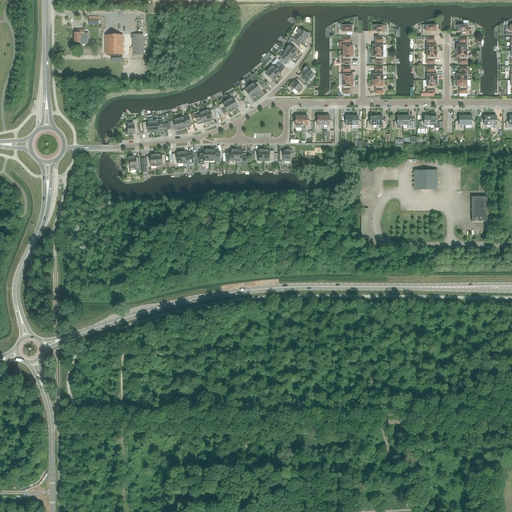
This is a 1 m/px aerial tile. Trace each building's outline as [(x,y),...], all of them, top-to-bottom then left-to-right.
[(342,29),(338,29),(338,35),(344,35),(344,32),(352,32),(352,29),(353,26),(349,25),(349,26),(342,26),(342,29)] [(372,26),(373,29),(374,29),(374,32),(381,32),(381,35),(387,35),(387,32),(384,32),(384,26),(376,26),(376,25),(372,26)] [(426,29),(422,29),(422,35),(428,35),(428,32),(436,32),(436,29),(437,26),(433,25),(433,26),(426,26),(426,29)] [(460,25),(456,26),(457,29),(457,32),(460,32),(460,35),(465,35),(471,35),(471,29),(468,29),(468,26),(460,26),(460,25)] [(303,39),(305,40),(310,33),(305,30),(304,32),(300,29),(296,35),(293,33),(292,36),(301,42),(303,39)] [(87,33),(84,33),(84,30),(74,30),(74,33),(74,43),(80,42),(84,42),(84,43),(87,43),(87,33)] [(143,34),(133,35),(133,55),(144,55),(143,34)] [(105,55),(123,55),(123,35),(105,35),(105,55)] [(353,48),(353,45),(349,45),(349,43),(350,43),(350,38),(343,38),(343,51),(354,51),(353,48)] [(371,51),(383,51),(383,38),(375,38),(375,43),(376,43),(376,45),(373,45),(373,48),(372,48),(371,51)] [(427,51),(438,51),(437,48),(437,45),(433,45),(433,43),(434,43),(434,38),(427,38),(427,51)] [(455,51),(466,51),(466,38),(459,38),(459,43),(460,43),(460,45),(456,45),(456,48),(455,51)] [(286,50),(295,56),(298,51),(296,50),(299,47),(292,42),(286,50)] [(291,61),(295,56),(286,50),(280,58),(287,63),(289,59),(291,61)] [(353,55),(354,51),(343,51),(343,64),(350,64),(350,60),(349,60),(349,57),(353,57),(353,55)] [(371,51),(372,55),(373,55),(373,57),(376,57),(376,60),(375,60),(375,64),(383,64),(383,51),(371,51)] [(427,51),(427,64),(434,64),(434,60),(433,60),(433,57),(437,57),(437,55),(438,51),(427,51)] [(466,64),(466,51),(455,51),(456,55),(456,57),(460,57),(460,60),(459,60),(459,64),(466,64)] [(283,67),(278,62),(274,66),(273,65),(269,70),(277,77),(281,73),(279,71),(283,67)] [(307,66),(301,73),(303,75),(301,77),(307,82),(309,80),(311,81),(315,76),(309,71),(311,70),(307,66)] [(427,81),(438,81),(437,77),(437,74),(433,74),(433,72),(434,72),(434,67),(427,67),(427,81)] [(455,81),(467,81),(466,67),(459,67),(459,72),(460,72),(460,74),(456,74),(456,77),(455,81)] [(354,81),(353,77),(353,74),(349,74),(349,72),(350,72),(350,68),(343,68),(343,81),(354,81)] [(371,81),(383,81),(383,68),(375,68),(375,72),(376,72),(376,74),(373,74),(373,77),(372,77),(371,81)] [(277,77),(269,70),(268,69),(264,72),(261,74),(269,82),(271,79),(272,81),(277,77)] [(294,81),(289,88),(292,91),(294,89),(299,94),(305,86),(298,80),(296,82),(294,81)] [(353,84),(354,81),(343,81),(343,94),(350,94),(350,89),(349,89),(349,87),(353,87),(353,84)] [(383,81),(371,81),(372,84),(373,84),(373,87),(376,87),(376,89),(375,89),(375,94),(383,94),(383,81)] [(437,84),(438,81),(427,81),(427,94),(434,94),(434,89),(433,89),(433,87),(437,87),(437,84)] [(459,94),(467,94),(467,81),(455,81),(456,84),(456,87),(460,87),(460,89),(459,89),(459,94)] [(250,87),(256,95),(261,92),(259,90),(262,88),(257,82),(255,84),(254,83),(250,87)] [(251,99),(256,95),(250,87),(242,92),(247,99),(250,97),(251,99)] [(228,101),(233,110),(238,107),(237,105),(239,104),(236,98),(233,99),(233,98),(228,101)] [(228,113),(233,110),(228,101),(219,106),(223,113),(226,111),(228,113)] [(204,112),(208,122),(213,120),(212,118),(215,117),(213,110),(210,111),(210,110),(204,112)] [(195,114),(194,115),(197,123),(198,123),(201,122),(202,124),(208,122),(204,112),(199,114),(198,113),(195,114)] [(372,125),(376,126),(376,114),(372,115),(372,116),(370,116),(370,122),(367,122),(367,128),(372,128),(372,125)] [(380,128),(385,128),(385,122),(382,122),(382,116),(380,116),(380,115),(376,114),(376,126),(380,126),(380,128)] [(394,122),(394,128),(397,128),(400,128),(400,126),(403,126),(403,114),(399,115),(399,116),(397,116),(397,122),(394,122)] [(415,122),(412,122),(409,122),(409,116),(407,116),(407,115),(403,114),(403,126),(407,126),(407,128),(415,128),(415,122)] [(461,125),(465,125),(465,114),(461,115),(461,116),(459,116),(459,122),(455,122),(455,129),(461,129),(461,125)] [(465,114),(465,125),(471,126),(471,128),(474,128),(474,122),(471,122),(471,116),(469,116),(469,115),(465,114)] [(301,126),(301,115),(297,115),(297,116),(295,116),(295,122),(292,122),(292,128),(301,128),(301,126)] [(306,116),(306,115),(301,115),(301,126),(305,126),(305,129),(310,129),(310,122),(307,122),(307,116),(306,116)] [(320,126),(323,126),(323,115),(319,115),(319,116),(317,116),(317,122),(314,122),(314,129),(320,129),(320,126)] [(323,115),(323,126),(327,126),(327,128),(332,128),(332,122),(329,122),(329,116),(328,116),(328,115),(323,115)] [(348,125),(352,125),(352,115),(347,115),(347,116),(345,116),(345,122),(342,122),(342,129),(345,129),(345,128),(348,128),(348,125)] [(352,115),(352,125),(358,125),(358,128),(361,128),(361,122),(358,122),(358,116),(356,116),(356,115),(352,115)] [(426,126),(430,126),(430,115),(426,115),(426,116),(424,116),(424,122),(418,122),(418,129),(426,129),(426,126)] [(434,128),(439,128),(439,122),(436,122),(436,116),(434,116),(434,115),(430,115),(430,126),(434,126),(434,128)] [(486,126),(490,126),(490,115),(486,115),(486,116),(484,116),(484,122),(480,122),(480,129),(486,129),(486,126)] [(490,115),(490,126),(494,126),(494,129),(500,129),(500,122),(496,122),(496,116),(494,116),(494,115),(490,115)] [(185,118),(179,119),(181,129),(187,128),(186,126),(190,125),(188,116),(184,116),(185,118)] [(163,129),(162,122),(163,122),(162,119),(158,120),(158,122),(153,122),(154,133),(160,132),(159,130),(163,129)] [(175,130),(181,129),(179,119),(173,120),(173,121),(170,122),(172,129),(175,128),(175,130)] [(126,135),(135,134),(135,132),(138,132),(137,120),(133,121),(133,122),(127,123),(128,130),(126,130),(126,135)] [(148,133),(154,133),(153,122),(143,123),(144,131),(148,131),(148,133)] [(199,153),(199,163),(200,163),(203,163),(203,161),(209,161),(209,150),(206,150),(206,151),(203,151),(203,153),(200,153),(199,153)] [(209,150),(209,161),(215,161),(215,162),(219,162),(219,160),(219,153),(215,153),(215,151),(212,151),(212,150),(209,150)] [(236,161),(236,150),(233,150),(233,151),(230,151),(230,153),(226,153),(226,161),(236,161)] [(236,150),(236,161),(236,162),(242,162),(242,161),(246,161),(246,153),(242,153),(242,151),(239,151),(239,150),(236,150)] [(264,161),(263,150),(261,150),(261,151),(258,151),(258,153),(255,153),(255,160),(258,160),(258,161),(264,161)] [(263,150),(264,161),(269,161),(269,160),(274,160),(274,153),(269,153),(269,151),(266,151),(266,150),(263,150)] [(292,154),(292,151),(283,151),(283,153),(280,153),(280,163),(283,163),(283,161),(290,161),(290,154),(292,154)] [(174,164),(183,163),(182,152),(179,152),(179,153),(176,153),(176,156),(173,156),(174,164)] [(192,154),(191,154),(188,155),(188,152),(185,153),(185,152),(182,152),(183,163),(183,165),(189,164),(193,164),(192,154)] [(155,155),(156,166),(162,165),(162,164),(165,164),(164,157),(161,157),(161,155),(158,155),(158,154),(155,155)] [(147,166),(156,166),(155,155),(152,155),(152,156),(149,156),(150,158),(147,159),(147,166)] [(136,160),(136,157),(127,158),(128,163),(130,163),(130,170),(137,170),(137,171),(140,171),(139,159),(136,160)] [(437,170),(415,171),(414,171),(414,190),(438,190),(437,170)] [(461,190),(472,190),(472,175),(461,175),(461,190)] [(471,197),(471,221),(471,222),(487,222),(487,197),(471,197)]
